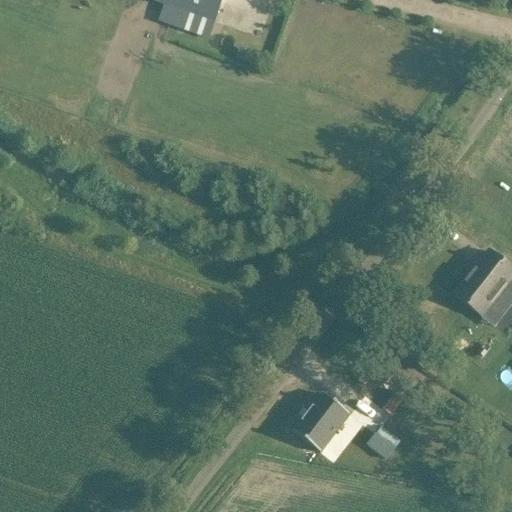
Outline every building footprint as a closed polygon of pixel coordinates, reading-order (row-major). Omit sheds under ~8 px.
[(148,0),(167,6),(177,10),(170,27),(208,40),(214,23),(222,0),(148,0)] [(240,49),(236,60),(246,64),(250,52),(240,49)] [(454,298),(469,309),(481,319),(511,279),(511,271),(489,253),(454,298)] [(475,359),(459,377),(490,404),(505,386),(475,359)] [(322,395),(293,433),(320,454),(349,416),(325,397),(322,395)]
